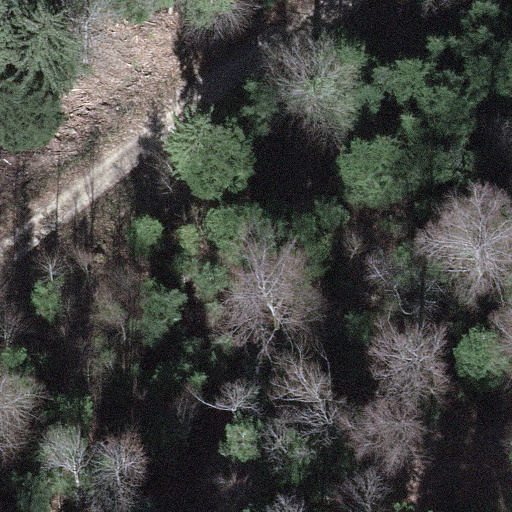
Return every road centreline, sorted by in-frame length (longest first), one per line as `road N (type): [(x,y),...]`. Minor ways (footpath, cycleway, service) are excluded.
road 1 (track): [(329,0),(0,237)]
road 2 (track): [(287,511),(511,446)]
